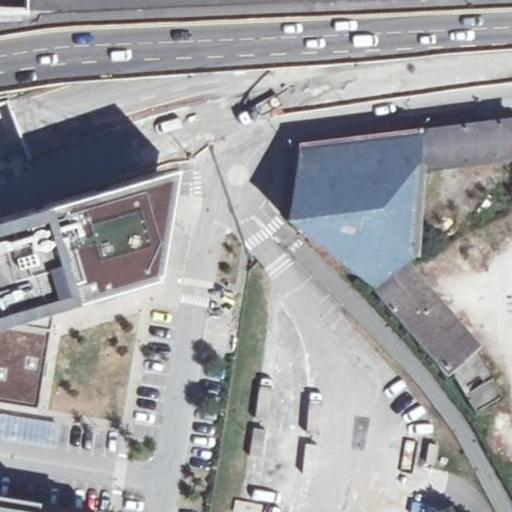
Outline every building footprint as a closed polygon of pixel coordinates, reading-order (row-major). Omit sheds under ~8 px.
[(511,119),(416,131),(415,167),(511,154),(511,119)] [(415,167),(416,131),(301,145),(288,221),(372,287),(401,263),(411,255),(415,167)] [(129,183),(157,280),(176,170),(129,183)] [(0,327),(48,312),(54,310),(93,298),(90,290),(113,283),(115,292),(157,280),(129,183),(0,218),(0,327)] [(418,341),(425,349),(449,376),(450,375),(459,389),(486,373),(471,347),(472,344),(401,263),(372,287),(380,297),(385,302),(418,341)] [(90,290),(93,298),(115,292),(113,283),(90,290)] [(54,310),(48,312),(45,328),(50,329),(54,310)] [(45,328),(48,312),(0,327),(0,402),(37,409),(50,329),(45,328)] [(421,352),(425,349),(418,341),(415,344),(421,352)] [(475,415),(501,399),(489,377),(462,393),(475,415)] [(59,425),(0,416),(0,435),(56,444),(59,425)]
